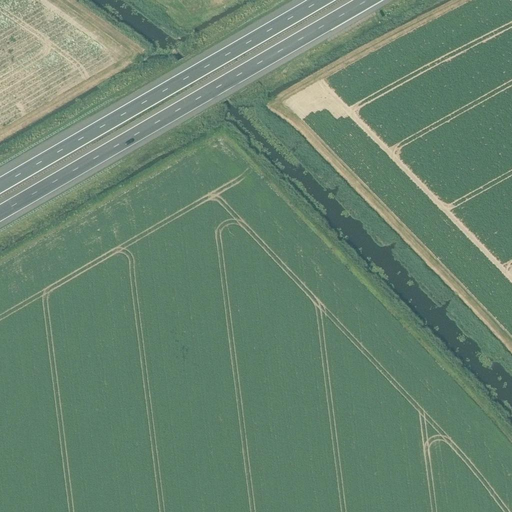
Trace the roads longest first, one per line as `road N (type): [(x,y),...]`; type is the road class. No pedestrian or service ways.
road 1 (motorway): [(0,213),(368,0)]
road 2 (motorway): [(321,0),(0,185)]
